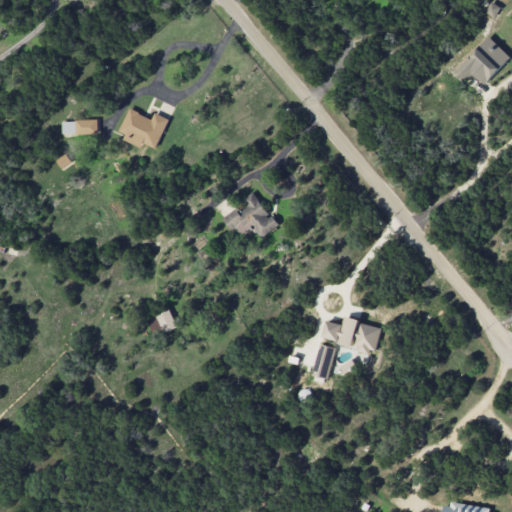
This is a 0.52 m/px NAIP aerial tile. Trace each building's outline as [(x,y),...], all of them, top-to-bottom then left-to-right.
[(495,18),(501,7),(492,2),(485,13),(495,18)] [(511,57),(489,36),(454,74),(465,84),(474,74),(485,84),(511,57)] [(155,113),(153,119),(129,109),(120,131),(126,134),(124,140),(142,147),(144,143),(156,148),(169,119),(155,113)] [(63,135),(99,134),(99,119),(62,121),(63,135)] [(62,169),(72,162),(66,154),(57,160),(62,169)] [(243,199),(248,207),(239,213),(237,209),(224,217),(238,237),(254,227),(261,237),(280,225),(273,216),(270,217),(254,192),(243,199)] [(147,319),(155,337),(177,327),(170,309),(147,319)] [(381,326),(344,318),(343,324),(326,321),(322,339),(374,352),(381,326)] [(492,511),(493,508),(444,502),(442,511),(492,511)]
